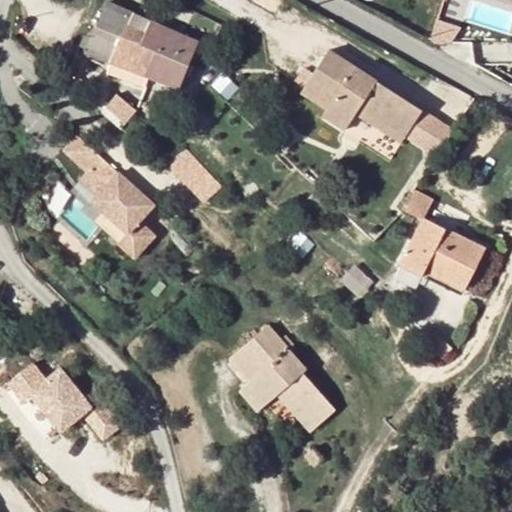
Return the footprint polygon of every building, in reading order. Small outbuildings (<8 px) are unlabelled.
[(198,45),(108,3),(86,53),(114,64),(151,78),(180,89),(198,45)] [(362,109),(406,138),(423,113),(330,52),(303,93),(328,109),(324,115),(347,130),(357,115),(362,109)] [(151,78),(114,64),(110,75),(147,88),(151,78)] [(108,107),(127,124),(137,112),(118,95),(108,107)] [(357,115),(403,144),(406,138),(362,109),(357,115)] [(95,194),(90,200),(125,232),(116,242),(133,257),(153,234),(137,220),(152,204),(96,155),(75,135),(61,150),(86,172),(91,166),(107,180),(95,194)] [(167,163),(179,176),(196,161),(185,148),(167,163)] [(196,161),(179,176),(203,204),(220,189),(196,161)] [(86,172),(79,180),(95,194),(107,180),(91,166),(86,172)] [(426,216),(434,195),(416,188),(408,209),(426,216)] [(425,221),(441,230),(450,212),(433,204),(425,221)] [(425,221),(402,267),(424,278),(427,271),(466,290),(486,252),(441,230),(425,221)] [(416,293),(424,278),(402,267),(394,283),(416,293)] [(373,286),(355,270),(351,274),(368,291),(373,286)] [(424,278),(462,297),(466,290),(427,271),(424,278)] [(440,328),(435,333),(455,349),(459,344),(440,328)] [(234,358),(253,381),(248,385),(266,407),(281,394),(286,389),(318,427),(336,412),(303,375),(305,373),(269,329),(234,358)] [(455,349),(435,333),(426,342),(445,360),(455,349)] [(281,343),(292,355),(296,352),(285,339),(281,343)] [(116,431),(70,360),(47,374),(37,360),(9,378),(23,401),(35,393),(61,433),(87,417),(102,440),(116,431)] [(266,407),(248,385),(242,390),(261,411),(266,407)] [(281,394),(312,432),(318,427),(286,389),(281,394)] [(307,458),(315,468),(323,461),(314,452),(307,458)] [(315,468),(307,458),(297,467),(305,477),(315,468)]
